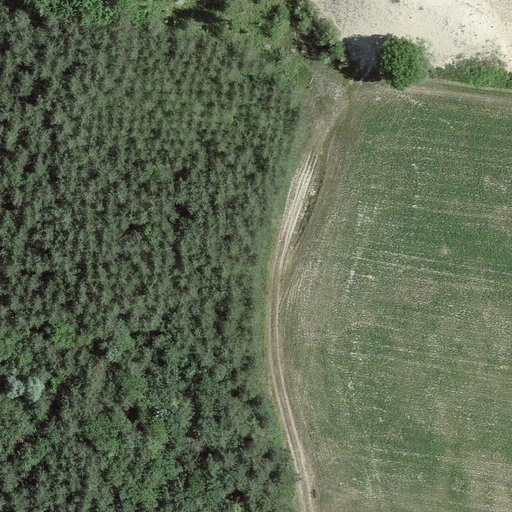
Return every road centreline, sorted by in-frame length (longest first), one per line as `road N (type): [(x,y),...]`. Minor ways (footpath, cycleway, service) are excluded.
road 1 (track): [(309,511),(273,340),(278,258),(322,135)]
road 2 (track): [(511,100),(382,89),(346,107),(322,135)]
